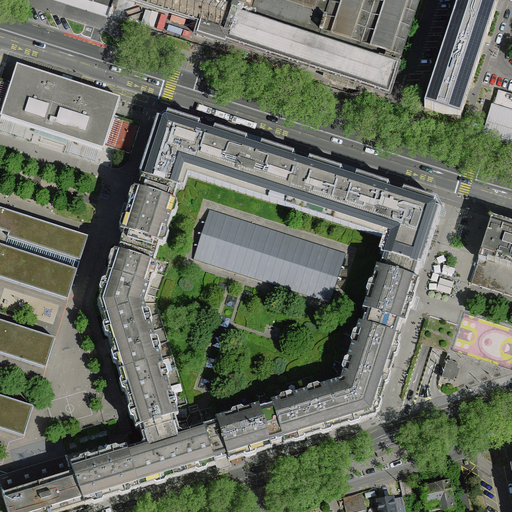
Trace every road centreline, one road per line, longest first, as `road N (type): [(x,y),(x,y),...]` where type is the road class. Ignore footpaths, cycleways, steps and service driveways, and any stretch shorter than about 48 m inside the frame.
road 1 (secondary): [(511,188),(0,28)]
road 2 (secondary): [(251,474),(450,414)]
road 3 (residential): [(460,451),(265,511)]
road 4 (secondary): [(132,511),(251,474)]
